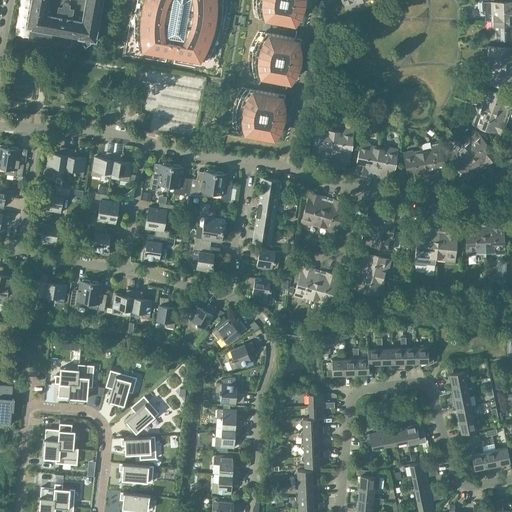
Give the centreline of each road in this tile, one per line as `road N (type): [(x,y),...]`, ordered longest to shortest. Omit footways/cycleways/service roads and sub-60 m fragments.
road 1 (residential): [(340,511),(347,397),(428,387),(457,483),(470,489),(511,481)]
road 2 (residential): [(223,292),(261,322),(270,341),(254,494)]
road 3 (residential): [(511,173),(501,191),(470,207),(356,185)]
road 4 (residential): [(99,511),(108,439),(101,419),(25,404)]
road 5 (residential): [(223,292),(249,164)]
road 6 (residential): [(124,270),(146,143)]
road 7 (residential): [(17,251),(40,127)]
